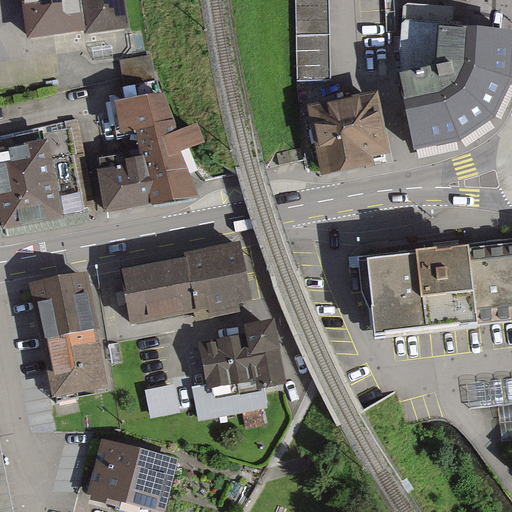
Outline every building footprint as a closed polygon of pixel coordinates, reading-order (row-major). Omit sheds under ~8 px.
[(120,0),(21,0),(27,44),(124,30),(120,0)] [(295,0),(297,81),(331,81),(328,0),(295,0)] [(437,58),(430,67),(398,73),(412,151),(463,141),(492,121),(511,74),(511,55),(511,28),(440,24),(437,58)] [(140,151),(151,206),(194,198),(162,94),(112,103),(119,136),(136,133),(140,151)] [(381,151),(372,97),(307,108),(319,174),(362,167),(359,155),(381,151)] [(45,144),(0,152),(0,197),(5,226),(59,216),(45,144)] [(151,206),(140,151),(100,159),(111,214),(151,206)] [(511,317),(511,246),(470,250),(477,322),(511,317)] [(477,322),(470,250),(364,261),(376,334),(477,322)] [(224,257),(114,277),(124,330),(235,310),(224,257)] [(36,290),(46,342),(94,332),(85,281),(36,290)] [(242,341),(198,349),(207,399),(280,385),(269,328),(241,333),(242,341)] [(46,342),(55,393),(104,384),(94,332),(46,342)] [(177,391),(146,397),(152,425),(182,419),(177,391)] [(0,442),(0,459),(64,460),(65,434),(0,433),(0,442)] [(161,511),(174,464),(100,445),(86,498),(140,511),(161,511)]
